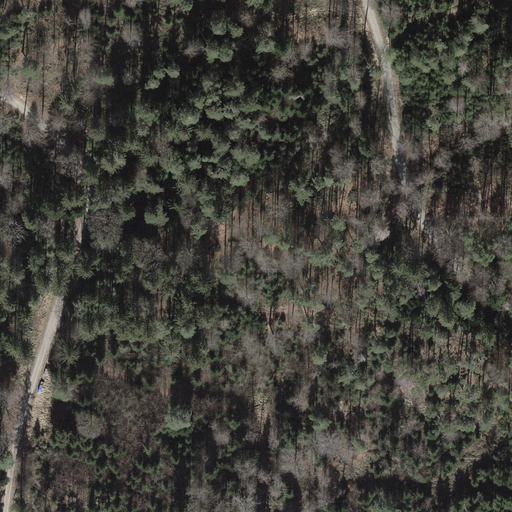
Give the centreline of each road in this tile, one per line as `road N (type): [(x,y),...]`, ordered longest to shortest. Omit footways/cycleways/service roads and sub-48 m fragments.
road 1 (track): [(25,99),(80,173),(83,230),(25,412),(7,511)]
road 2 (track): [(401,165),(276,183),(229,174),(119,124),(0,93)]
road 3 (track): [(367,0),(381,37),(401,165),(426,227),(452,265),(511,308)]
